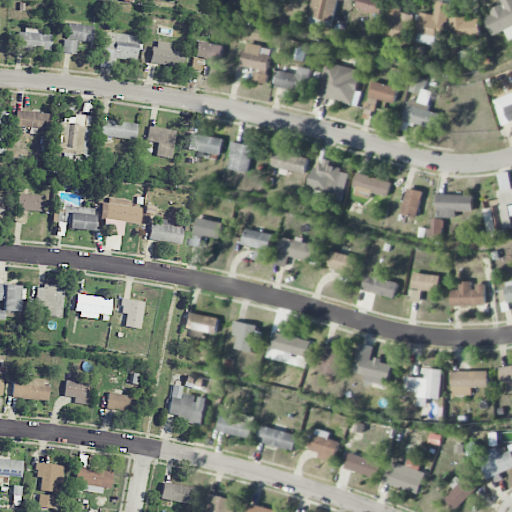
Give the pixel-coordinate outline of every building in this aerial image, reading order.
[(313,0),(310,16),(332,20),(336,0),(313,0)] [(381,15),(385,0),(359,0),(357,9),(381,15)] [(511,0),(501,0),(503,4),(489,9),(492,15),(485,17),(493,36),(505,31),(509,40),(511,38),(511,0)] [(449,3),(437,1),(434,15),(422,12),(417,41),(441,46),(449,3)] [(382,35),(407,41),(414,13),(389,7),(382,35)] [(480,18),(453,18),(452,41),(480,42),(480,18)] [(77,41),(92,42),(94,26),(66,23),(63,52),(75,54),(77,41)] [(24,33),(10,32),(9,40),(18,40),(17,48),(50,50),(51,34),(41,33),(41,26),(25,25),(24,33)] [(109,57),(137,60),(139,35),(103,32),(102,50),(110,51),(109,57)] [(171,42),(153,41),(151,64),(182,65),(183,50),(170,50),(171,42)] [(195,57),(221,60),(223,45),(197,41),(195,57)] [(242,66),(254,68),(252,81),(266,83),(271,48),(245,44),(242,66)] [(204,59),(193,57),(191,69),(203,71),(204,59)] [(352,104),(360,70),(325,61),(317,96),(352,104)] [(279,70),(275,86),(305,93),(311,69),(298,66),(296,74),(279,70)] [(403,121),(435,129),(439,113),(428,110),(433,92),(424,89),(427,79),(413,76),(409,91),(420,94),(418,101),(409,99),(403,121)] [(368,97),(393,104),(398,88),(373,81),(368,97)] [(511,121),(511,92),(494,100),(503,125),(511,121)] [(52,114),(16,109),(13,126),(50,131),(52,114)] [(137,124),(102,119),(100,135),(135,140),(137,124)] [(176,130),(149,126),(146,140),(157,142),(155,155),(171,158),(176,130)] [(222,154),(224,137),(188,133),(186,150),(222,154)] [(249,173),(254,146),(233,142),(228,168),(249,173)] [(278,173),(289,176),(291,171),(305,175),(309,158),(276,150),(272,165),(279,167),(278,173)] [(348,173),(340,171),(341,163),(322,159),(320,168),(314,167),(312,176),(324,178),(321,190),(335,194),(334,200),(342,202),(348,173)] [(484,209),(488,233),(511,229),(511,225),(510,216),(511,215),(511,174),(511,171),(497,174),(502,206),(484,209)] [(392,182),(359,173),(353,194),(370,199),(372,192),(388,197),(392,182)] [(423,190),(406,188),(403,215),(419,217),(423,190)] [(27,210),(42,212),(45,196),(18,192),(14,221),(25,223),(27,210)] [(439,217),(456,218),(456,211),(473,212),(473,195),(439,194),(439,217)] [(140,224),(142,207),(130,206),(131,201),(104,199),(101,226),(110,227),(110,233),(122,235),(124,222),(140,224)] [(72,212),(73,206),(58,204),(57,220),(69,221),(69,228),(93,230),(95,214),(72,212)] [(193,233),(219,239),(223,223),(197,217),(193,233)] [(182,228),(172,227),(172,220),(158,218),(158,223),(150,222),(148,240),(181,243),(182,228)] [(442,240),(443,218),(432,218),(431,240),(442,240)] [(272,234),(246,228),(242,244),(269,251),(272,234)] [(310,261),(314,244),(295,239),(294,240),(282,237),(275,264),(286,267),(289,256),(310,261)] [(253,260),(266,261),(267,252),(254,250),(253,260)] [(327,266),(354,273),(358,258),(331,251),(327,266)] [(384,279),(386,272),(375,270),(374,276),(367,274),(363,291),(396,298),(399,282),(384,279)] [(412,289),(438,292),(440,275),(414,272),(412,289)] [(451,290),(452,306),(486,305),(486,284),(473,284),(473,281),(459,282),(459,290),(451,290)] [(0,299),(2,300),(2,316),(4,317),(4,311),(19,311),(20,284),(0,284),(0,299)] [(61,316),(64,288),(36,285),(35,306),(47,307),(46,315),(61,316)] [(112,299),(76,294),(73,314),(97,317),(97,313),(110,315),(112,299)] [(140,328),(143,301),(121,299),(120,313),(125,313),(124,327),(140,328)] [(183,327),(216,334),(219,319),(187,311),(183,327)] [(261,343),(263,326),(235,323),(233,335),(238,335),(236,349),(252,351),(253,342),(261,343)] [(272,350),(308,355),(310,339),(274,334),(272,350)] [(344,358),(341,357),(343,350),(323,343),(316,364),(322,365),(320,371),(338,377),(344,358)] [(372,361),(374,346),(360,343),(354,381),(388,386),(391,364),(372,361)] [(511,366),(499,367),(500,386),(509,385),(509,392),(511,392),(511,366)] [(440,399),(442,369),(426,368),(426,378),(406,377),(405,391),(418,392),(417,406),(427,406),(427,398),(440,399)] [(472,395),(472,387),(489,387),(488,370),(452,371),(453,395),(472,395)] [(48,399),(49,380),(23,379),(23,381),(12,381),(11,398),(48,399)] [(88,401),(90,384),(65,380),(62,397),(88,401)] [(206,398),(197,396),(181,393),(182,386),(172,384),(167,413),(177,415),(176,421),(201,425),(206,398)] [(137,396),(106,393),(105,409),(135,412),(137,396)] [(253,422),(221,417),(218,433),(250,438),(253,422)] [(297,432),(261,428),(259,444),(295,449),(297,432)] [(339,441),(328,439),(330,432),(315,428),(310,450),(320,452),(319,458),(334,462),(339,441)] [(480,454),(492,482),(502,478),(500,473),(511,468),(511,451),(511,450),(500,455),(497,447),(480,454)] [(0,483),(7,483),(7,477),(21,477),(22,460),(11,460),(12,454),(0,453),(0,483)] [(346,470),(378,477),(381,461),(349,454),(346,470)] [(383,482),(418,494),(425,472),(419,470),(422,463),(408,459),(406,466),(390,461),(383,482)] [(39,491),(55,491),(55,482),(62,482),(63,464),(36,463),(35,477),(40,477),(39,491)] [(110,488),(112,470),(75,466),(74,483),(82,484),(82,491),(102,493),(102,487),(110,488)] [(455,489),(444,499),(455,510),(480,487),(469,475),(462,482),(457,476),(449,483),(455,489)] [(198,489),(162,482),(159,498),(194,505),(198,489)] [(54,495),(36,494),(35,507),(53,508),(54,495)] [(233,511),(237,500),(209,494),(204,511),(233,511)]
